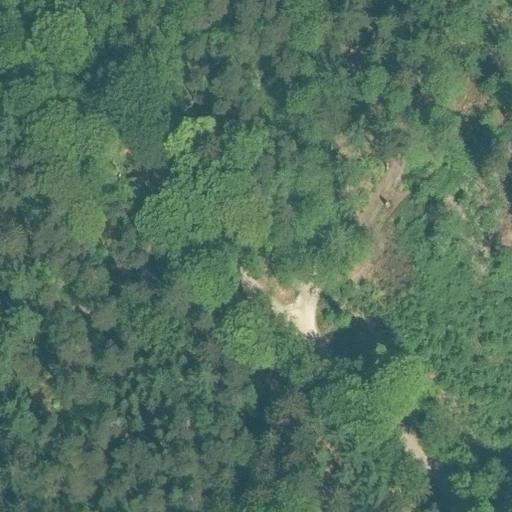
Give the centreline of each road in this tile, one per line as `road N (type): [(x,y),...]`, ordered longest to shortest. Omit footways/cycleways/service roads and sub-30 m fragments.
road 1 (track): [(292,324),(32,65)]
road 2 (track): [(294,0),(302,293)]
road 3 (track): [(354,248),(493,0)]
road 4 (track): [(478,511),(292,324)]
